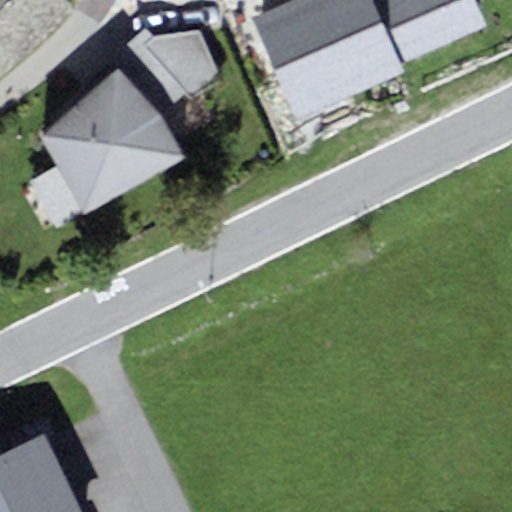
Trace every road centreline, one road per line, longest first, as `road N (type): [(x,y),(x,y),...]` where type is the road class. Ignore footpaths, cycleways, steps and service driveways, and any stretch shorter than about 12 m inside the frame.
road 1 (unclassified): [(0,362),(511,113)]
road 2 (residential): [(106,0),(93,25),(0,104)]
